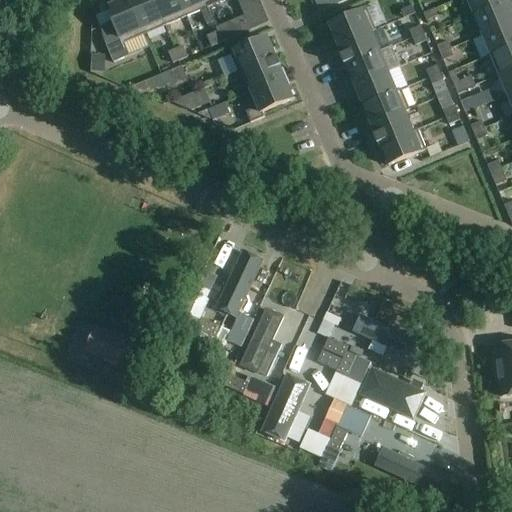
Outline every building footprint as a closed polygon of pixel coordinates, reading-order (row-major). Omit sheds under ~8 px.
[(145,36),(129,0),(124,0),(107,8),(113,22),(98,28),(114,64),(130,58),(124,44),(145,36)] [(129,0),(145,36),(166,27),(154,0),(129,0)] [(154,0),(166,27),(187,18),(179,0),(154,0)] [(208,9),(203,0),(179,0),(187,18),(208,9)] [(229,0),(203,0),(208,9),(229,0)] [(244,0),(238,3),(244,17),(251,32),(269,24),(259,0),(244,0)] [(507,0),(468,0),(475,17),(509,3),(507,0)] [(511,11),(509,3),(475,17),(483,36),(511,23),(511,11)] [(404,20),(415,15),(412,8),(401,12),(404,20)] [(428,13),(423,15),(426,22),(437,17),(434,10),(428,13)] [(338,47),(376,31),(367,11),(330,26),(338,47)] [(511,23),(483,36),(492,56),(511,47),(511,23)] [(412,40),(424,35),(420,27),(409,32),(412,40)] [(338,47),(347,68),(380,54),(372,34),(376,32),(376,31),(338,47)] [(215,47),(222,44),(218,33),(210,36),(215,47)] [(416,47),(427,42),(424,35),(412,40),(416,47)] [(239,75),(276,60),(267,39),(230,54),(239,75)] [(437,48),(440,55),(452,50),(448,43),(437,48)] [(183,47),(175,51),(180,62),(188,59),(183,47)] [(511,47),(492,56),(487,58),(496,78),(511,70),(511,47)] [(455,58),(452,50),(440,55),(444,62),(455,58)] [(168,54),(173,65),(180,62),(175,51),(168,54)] [(380,54),(347,68),(355,88),(388,74),(380,54)] [(105,57),(90,56),(89,73),(104,73),(105,57)] [(285,80),(276,60),(239,75),(247,96),(285,80)] [(426,72),(429,79),(440,75),(437,67),(426,72)] [(147,82),(128,91),(141,96),(151,92),(168,85),(171,90),(188,83),(181,68),(147,82)] [(511,70),(496,78),(496,79),(500,77),(508,96),(511,94),(511,70)] [(355,88),(363,107),(401,92),(401,91),(396,93),(388,74),(355,88)] [(440,75),(429,79),(432,87),(443,82),(440,75)] [(251,125),(264,119),(262,114),(294,101),(285,80),(247,96),(253,111),(246,114),(251,125)] [(461,93),(458,86),(450,89),(453,96),(461,93)] [(363,107),(372,127),(409,111),(401,92),(363,107)] [(172,104),(191,112),(201,108),(195,94),(172,104)] [(473,99),(461,104),(465,115),(477,109),(473,99)] [(229,115),(224,104),(209,111),(213,122),(229,115)] [(443,112),(446,119),(457,114),(454,107),(443,112)] [(409,111),(372,127),(380,147),(417,131),(417,130),(413,132),(405,114),(410,112),(409,111)] [(457,114),(446,119),(449,126),(460,122),(457,114)] [(470,127),(473,134),(485,130),(481,122),(470,127)] [(451,133),(458,148),(469,143),(463,128),(451,133)] [(477,142),(488,137),(485,130),(473,134),(477,142)] [(417,131),(380,147),(389,168),(426,152),(417,131)] [(487,167),(490,174),(501,170),(498,162),(487,167)] [(496,187),(507,183),(501,170),(490,174),(496,187)] [(207,280),(215,257),(205,254),(197,277),(207,280)] [(262,264),(242,254),(227,286),(219,282),(212,296),(220,299),(213,314),(233,323),(262,264)] [(487,281),(477,282),(480,304),(510,301),(509,288),(507,279),(487,281)] [(182,364),(196,333),(201,319),(209,302),(193,294),(189,292),(161,354),(182,364)] [(258,376),(267,380),(274,364),(266,361),(274,343),(285,318),(267,310),(240,368),(258,376)] [(416,343),(361,318),(354,333),(409,358),(416,343)] [(224,349),(215,370),(220,372),(220,373),(225,375),(225,374),(234,354),(238,356),(245,341),(222,331),(223,329),(201,319),(196,333),(215,342),(214,345),(224,349)] [(323,352),(318,363),(349,377),(358,358),(346,353),(348,348),(329,339),(334,326),(323,322),(318,335),(329,340),(324,351),(343,360),(343,361),(323,352)] [(494,364),(496,374),(511,371),(511,345),(496,347),(497,360),(494,364)] [(428,395),(373,369),(360,398),(415,423),(428,395)] [(511,397),(511,371),(496,374),(497,383),(500,386),(502,399),(511,397)] [(351,407),(361,386),(336,374),(327,395),(351,407)] [(224,389),(243,396),(248,385),(229,376),(224,389)] [(312,387),(287,376),(261,434),(286,445),(312,387)] [(274,397),(248,385),(243,396),(268,407),(269,408),(274,397)] [(335,401),(326,420),(338,426),(347,407),(335,401)] [(366,419),(347,410),(339,428),(358,436),(366,419)] [(326,420),(319,436),(330,441),(337,425),(326,420)] [(328,448),(339,453),(348,434),(337,429),(328,448)] [(322,460),(330,441),(319,436),(308,431),(305,438),(300,450),(322,460)] [(328,449),(321,470),(339,477),(346,456),(328,449)] [(383,450),(375,468),(431,492),(438,475),(410,462),(413,455),(401,449),(397,457),(387,452),(384,451),(383,450)]
